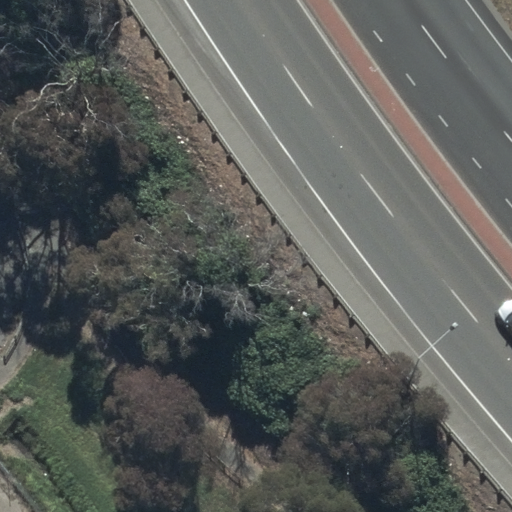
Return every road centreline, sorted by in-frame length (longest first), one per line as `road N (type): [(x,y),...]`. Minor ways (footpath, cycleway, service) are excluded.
road 1 (trunk): [(511,364),(362,177),(237,0)]
road 2 (trunk): [(403,0),(511,141)]
